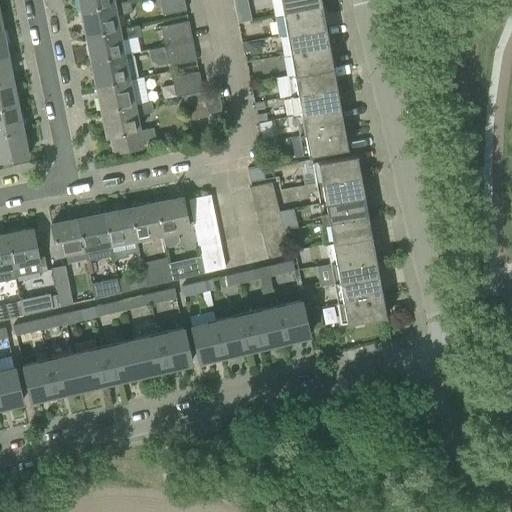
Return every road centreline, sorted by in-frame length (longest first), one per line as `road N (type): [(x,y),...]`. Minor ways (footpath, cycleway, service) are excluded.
road 1 (residential): [(0,445),(416,361)]
road 2 (residential): [(416,361),(434,342),(436,307),(362,0)]
road 3 (residential): [(66,183),(35,0)]
road 4 (residential): [(66,183),(248,148)]
